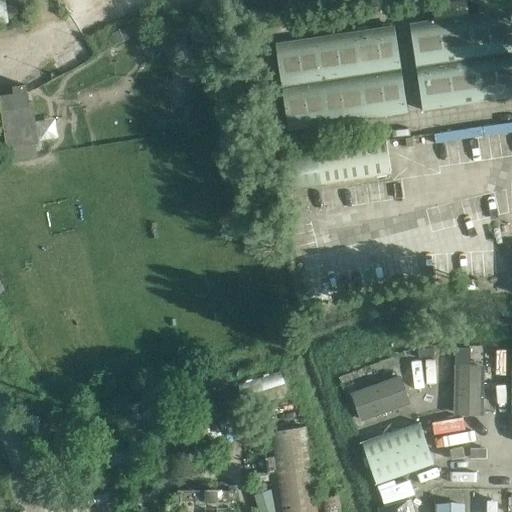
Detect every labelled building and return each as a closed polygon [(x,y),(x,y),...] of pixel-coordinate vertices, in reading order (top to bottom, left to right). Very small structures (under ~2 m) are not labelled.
[(0,0),(0,23),(9,22),(5,0),(0,0)] [(511,97),(511,28),(509,10),(409,24),(422,111),(511,97)] [(408,113),(395,26),(276,44),(288,131),(408,113)] [(39,143),(32,102),(29,103),(26,86),(14,87),(15,95),(0,97),(8,148),(39,143)] [(391,175),(386,138),(316,148),(321,186),(391,175)] [(492,414),(491,356),(452,356),(452,414),(492,414)] [(291,398),(280,368),(236,384),(247,413),(291,398)] [(354,393),(363,420),(410,405),(402,378),(354,393)] [(421,423),(363,443),(378,485),(436,465),(421,423)] [(319,511),(307,427),(262,433),(273,511),(319,511)] [(229,508),(229,501),(217,501),(217,490),(177,491),(177,501),(166,501),(166,508),(160,508),(160,511),(234,511),(234,508),(229,508)] [(506,511),(507,491),(475,491),(474,511),(506,511)] [(341,511),(339,496),(318,499),(320,511),(341,511)] [(466,511),(467,503),(437,504),(436,511),(466,511)]
